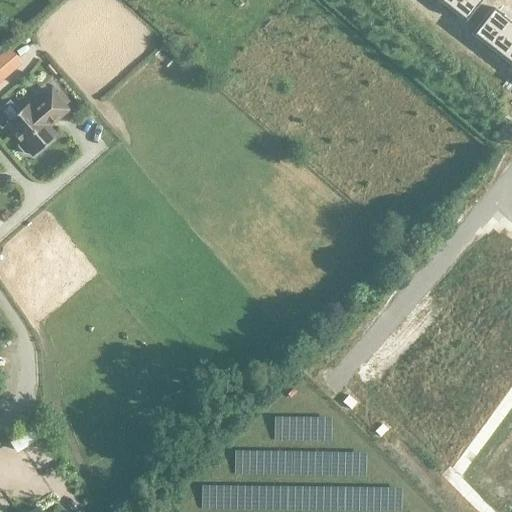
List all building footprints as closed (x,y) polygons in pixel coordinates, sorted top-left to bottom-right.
[(437,0),(448,8),(454,0),(437,0)] [(454,0),(448,8),(464,21),(480,0),(454,0)] [(387,6),(382,11),(391,19),(396,13),(387,6)] [(493,8),(472,35),(488,47),(508,20),(493,8)] [(396,13),(391,19),(400,27),(405,21),(396,13)] [(511,23),(508,20),(488,47),(503,59),(511,46),(511,23)] [(417,30),(412,36),(421,44),(426,38),(417,30)] [(426,38),(421,44),(430,52),(435,46),(426,38)] [(511,46),(503,59),(511,65),(511,46)] [(0,75),(18,60),(9,49),(0,56),(0,75)] [(458,66),(453,72),(462,79),(467,73),(458,66)] [(467,73),(462,79),(471,87),(476,81),(467,73)] [(488,90),(483,96),(492,104),(497,98),(488,90)] [(55,136),(46,125),(51,122),(52,123),(67,110),(51,91),(31,108),(28,104),(5,123),(20,141),(18,143),(17,146),(23,153),(27,153),(29,152),(33,155),(55,136)] [(497,98),(492,104),(501,112),(506,106),(497,98)] [(486,240),(460,270),(477,285),(503,254),(486,240)] [(511,261),(503,254),(477,285),(492,298),(511,273),(511,261)] [(511,273),(492,298),(508,312),(511,306),(511,273)] [(487,339),(480,346),(489,354),(496,347),(487,339)] [(481,352),(467,369),(497,395),(511,378),(481,352)] [(467,369),(453,385),(484,411),(497,395),(467,369)] [(453,385),(441,399),(471,425),(484,411),(453,385)] [(428,414),(428,415),(458,441),(471,425),(441,399),(428,414)] [(422,409),(407,427),(444,458),(458,441),(428,415),(428,414),(422,409)] [(62,511),(83,511),(55,452),(38,460),(62,511)]
